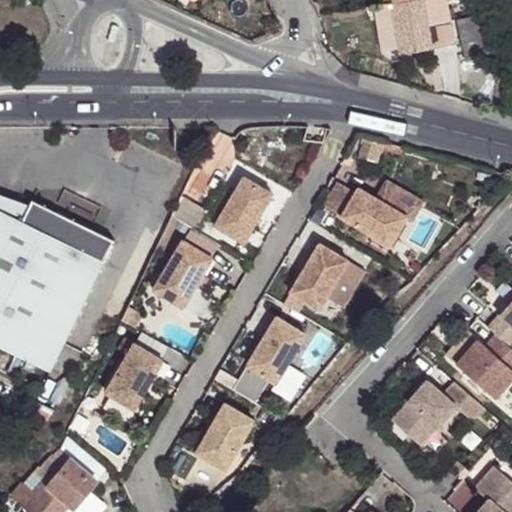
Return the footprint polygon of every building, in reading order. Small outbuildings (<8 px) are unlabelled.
[(427,26),(427,27),(450,24),(445,0),(426,0),(423,1),(424,6),(397,12),(395,12),(399,32),(427,26)] [(445,0),(450,24),(459,23),(491,18),(487,0),(445,0)] [(396,6),(397,12),(424,6),(423,1),(396,6)] [(496,59),(491,18),(459,23),(464,63),(496,59)] [(431,43),(427,27),(427,26),(399,32),(402,49),(431,43)] [(331,129),(311,125),(308,142),(328,145),(331,129)] [(387,146),(368,141),(363,157),(382,163),(386,150),(387,146)] [(388,143),(387,146),(386,150),(406,155),(408,148),(388,143)] [(218,223),(242,238),(250,224),(255,227),(276,192),(247,175),(218,223)] [(398,177),(387,195),(420,214),(419,215),(423,218),(434,200),(398,177)] [(384,193),(371,185),(368,189),(382,198),(384,193)] [(382,198),(368,189),(354,213),(402,243),(419,215),(420,214),(387,195),(384,193),(382,198)] [(0,192),(0,206),(24,219),(30,207),(0,192)] [(185,195),(174,214),(180,218),(198,228),(209,209),(185,195)] [(35,198),(30,207),(24,219),(0,206),(0,342),(50,368),(116,239),(35,198)] [(174,214),(158,246),(165,249),(180,218),(174,214)] [(255,227),(250,224),(242,238),(246,240),(255,227)] [(202,267),(210,254),(186,239),(156,287),(185,304),(206,270),(202,267)] [(322,244),(293,292),(321,310),(331,294),(351,261),(322,244)] [(214,256),(210,254),(202,267),(206,270),(214,256)] [(367,271),(351,261),(331,294),(348,305),(367,271)] [(511,300),(490,325),(498,332),(511,343),(511,341),(511,300)] [(132,302),(125,316),(137,323),(145,309),(132,302)] [(282,319),(278,316),(270,330),(274,333),(282,319)] [(306,334),(282,319),(274,333),(270,330),(248,365),(277,382),(306,334)] [(511,343),(498,332),(488,343),(480,336),(459,361),(497,394),(511,377),(511,343)] [(164,358),(136,340),(106,389),(134,406),(164,358)] [(486,404),(457,379),(447,391),(430,377),(396,417),(423,441),(458,403),(474,417),(486,404)] [(231,404),(226,402),(218,415),(222,418),(231,404)] [(225,468),(255,419),(231,404),(222,418),(218,415),(197,450),(225,468)] [(59,448),(21,483),(11,496),(29,511),(65,511),(69,508),(74,511),(100,482),(72,458),(59,448)] [(477,486),(490,497),(509,476),(496,464),(477,486)] [(490,497),(477,511),(511,511),(511,478),(509,476),(490,497)]
